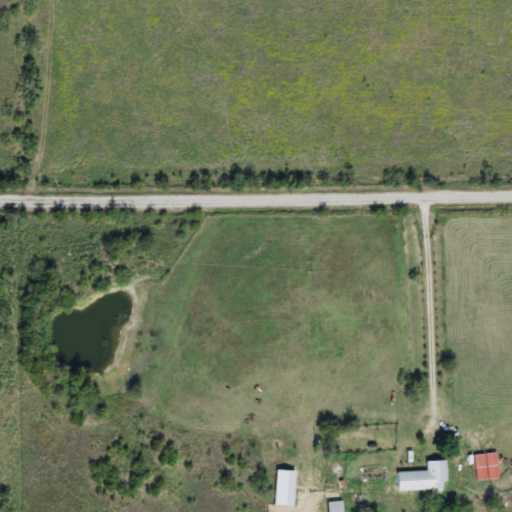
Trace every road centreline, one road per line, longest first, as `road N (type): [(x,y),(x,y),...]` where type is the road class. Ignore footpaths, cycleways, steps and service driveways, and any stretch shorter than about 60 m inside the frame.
road 1 (residential): [(0,195),(511,195)]
road 2 (residential): [(423,195),(434,415)]
